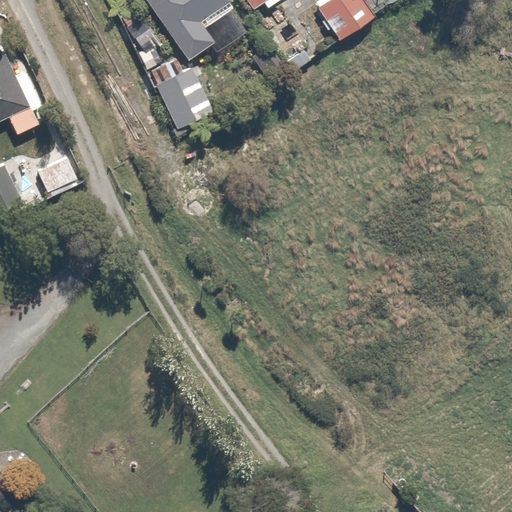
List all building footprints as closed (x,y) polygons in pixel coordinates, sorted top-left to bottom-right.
[(145,0),(185,62),(216,41),(206,26),(235,7),(230,0),(145,0)] [(376,10),(367,0),(333,0),(320,11),(341,38),(376,10)] [(41,122),(35,109),(45,104),(32,75),(21,80),(0,35),(0,117),(6,115),(15,134),(41,122)] [(191,67),(158,84),(179,127),(213,111),(191,67)] [(48,194),(78,177),(63,150),(36,165),(40,172),(23,182),(31,196),(45,189),(48,194)] [(5,163),(0,164),(0,193),(8,211),(24,204),(5,163)]
